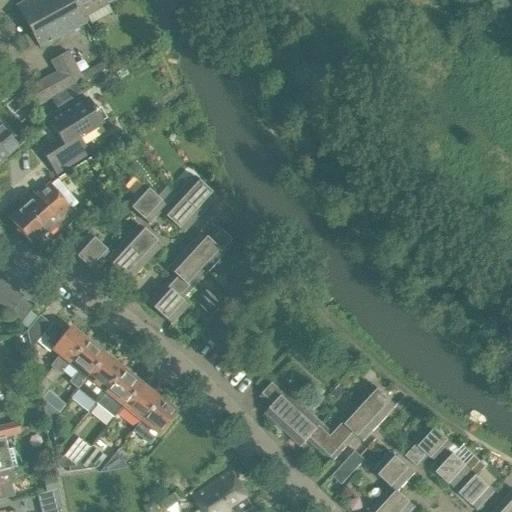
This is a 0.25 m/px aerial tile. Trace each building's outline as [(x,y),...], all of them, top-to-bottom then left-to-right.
[(81,15),(72,0),(26,0),(15,6),(38,49),(86,23),(81,15)] [(72,0),(81,15),(108,0),(72,0)] [(28,88),(38,105),(109,65),(106,59),(80,74),(67,52),(50,61),(56,72),(28,88)] [(88,97),(49,121),(60,140),(41,151),(55,174),(89,153),(80,137),(103,123),(88,97)] [(0,161),(18,146),(0,126),(0,125),(0,161)] [(176,192),(199,214),(216,196),(192,175),(176,192)] [(49,233),(59,224),(57,221),(76,203),(57,180),(33,196),(6,219),(31,245),(47,230),(49,233)] [(149,223),(160,211),(165,206),(164,205),(141,184),(124,202),(148,224),(149,223)] [(183,232),(199,214),(176,192),(164,205),(165,206),(160,211),(183,232)] [(105,260),(123,276),(128,281),(162,246),(138,224),(109,254),(110,255),(105,260)] [(208,271),(234,242),(217,226),(207,238),(200,231),(184,249),(208,271)] [(87,232),(69,251),(93,273),(105,260),(110,255),(109,254),(87,232)] [(184,249),(167,267),(174,273),(168,280),(185,295),(208,271),(184,249)] [(0,280),(0,305),(10,313),(22,297),(0,280)] [(147,303),(169,324),(170,325),(192,302),(185,295),(168,280),(147,303)] [(38,318),(27,332),(30,349),(37,341),(50,352),(51,350),(58,355),(50,366),(52,367),(38,384),(41,398),(44,394),(63,371),(68,364),(87,340),(86,340),(69,326),(56,343),(43,334),(50,325),(39,317),(38,318)] [(69,382),(77,389),(105,355),(87,340),(68,364),(78,371),(69,382)] [(94,404),(104,392),(122,369),(105,355),(77,389),(76,389),(94,404)] [(97,401),(94,404),(113,418),(122,407),(127,401),(141,384),(122,369),(104,392),(97,401)] [(304,407),(298,401),(276,380),(260,397),(271,408),(265,414),(283,431),(304,407)] [(156,401),(159,398),(141,384),(127,401),(122,407),(140,421),(156,401)] [(397,407),(396,406),(374,385),(357,402),(381,424),(397,407)] [(339,386),(333,393),(338,398),(345,391),(339,386)] [(132,431),(117,449),(126,456),(148,428),(157,435),(175,412),(159,398),(156,401),(140,421),(132,431)] [(58,412),(45,402),(42,405),(46,427),(49,424),(57,415),(58,412)] [(357,402),(341,420),(358,436),(364,442),(381,424),(357,402)] [(283,431),(301,447),(307,441),(315,448),(331,431),(304,407),(283,431)] [(57,415),(49,424),(53,438),(61,436),(57,415)] [(331,431),(315,448),(332,463),(358,436),(341,420),(331,431)] [(17,421),(0,425),(0,437),(4,437),(5,437),(20,433),(17,421)] [(431,424),(404,454),(420,469),(431,457),(448,439),(431,424)] [(80,435),(64,454),(75,464),(92,444),(80,435)] [(0,470),(3,470),(11,468),(17,467),(12,449),(8,450),(5,437),(4,437),(0,437),(0,470)] [(448,439),(431,457),(437,463),(432,468),(439,474),(436,477),(447,487),(467,466),(450,450),(455,445),(448,439)] [(92,446),(75,466),(68,467),(69,472),(96,468),(106,457),(92,446)] [(127,468),(117,451),(100,472),(127,468)] [(344,463),(354,473),(365,460),(355,451),(344,463)] [(399,492),(407,483),(416,474),(392,452),(375,471),(392,486),(399,492)] [(476,457),(467,466),(447,487),(469,507),(471,504),(479,511),(496,493),(479,476),(487,467),(476,457)] [(354,473),(344,463),(332,476),(342,485),(354,473)] [(0,499),(13,496),(10,484),(15,483),(11,468),(0,470),(0,499)] [(244,511),(253,507),(230,470),(192,497),(201,511),(244,511)] [(55,475),(42,478),(45,491),(57,489),(55,475)] [(399,492),(392,486),(376,504),(384,511),(413,511),(417,508),(399,492)] [(61,511),(57,489),(37,494),(41,511),(61,511)] [(160,503),(166,511),(181,501),(175,492),(160,503)] [(511,511),(511,505),(506,500),(494,511),(511,511)]
